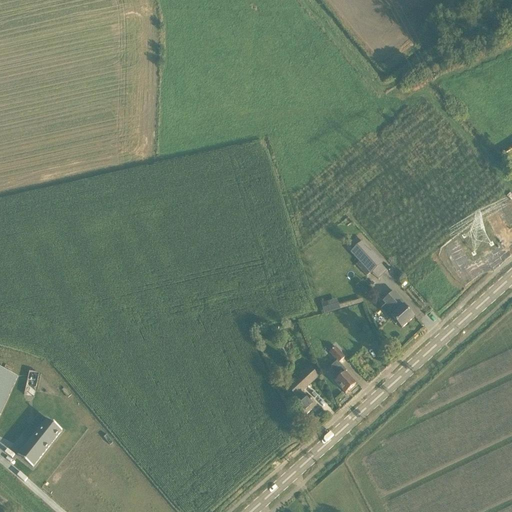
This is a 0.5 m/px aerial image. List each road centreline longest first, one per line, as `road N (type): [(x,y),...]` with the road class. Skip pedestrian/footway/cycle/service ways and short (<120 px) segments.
road 1 (secondary): [(250,511),(511,276)]
road 2 (track): [(379,89),(389,96),(424,93),(511,187)]
